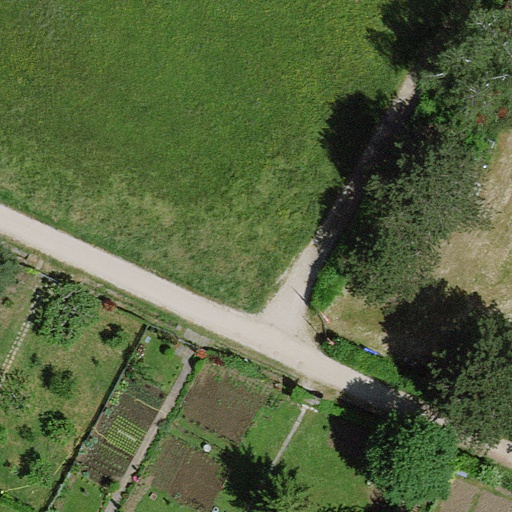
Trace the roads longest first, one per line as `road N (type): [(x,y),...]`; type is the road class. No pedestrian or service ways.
road 1 (track): [(0,219),(511,456)]
road 2 (track): [(470,0),(268,342)]
